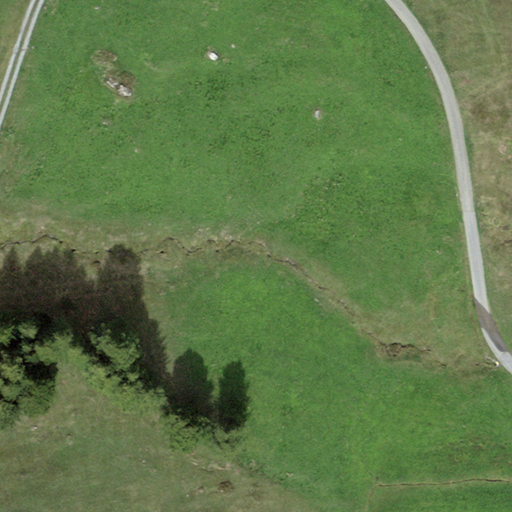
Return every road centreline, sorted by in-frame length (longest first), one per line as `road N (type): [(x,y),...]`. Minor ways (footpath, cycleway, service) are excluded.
road 1 (track): [(511,368),(482,303),(459,119),(412,29),(386,0)]
road 2 (track): [(0,122),(44,0)]
